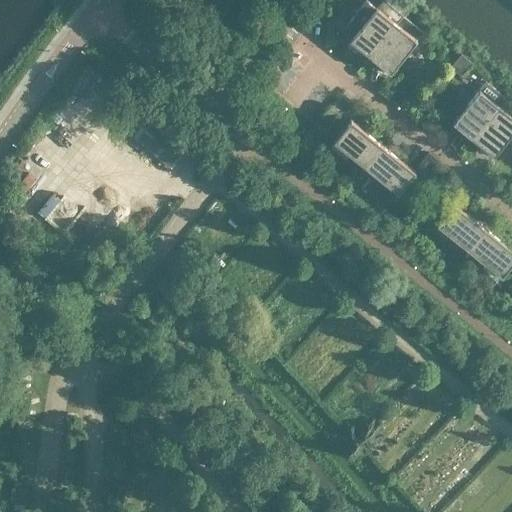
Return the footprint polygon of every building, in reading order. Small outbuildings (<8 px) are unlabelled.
[(370,56),(396,23),(376,7),(349,40),(370,56)] [(391,73),(417,40),(396,23),(370,56),(391,73)] [(473,139),(500,106),(479,90),(453,123),(473,139)] [(130,102),(115,121),(171,168),(187,149),(130,102)] [(494,156),(511,133),(511,115),(500,106),(473,139),(494,156)] [(383,146),(350,120),(333,141),(366,167),(383,146)] [(415,172),(383,146),(366,167),(398,193),(415,172)] [(486,229),(456,204),(454,203),(437,224),(469,250),(486,229)] [(511,263),(511,249),(486,229),(469,250),(502,276),(511,263)]
